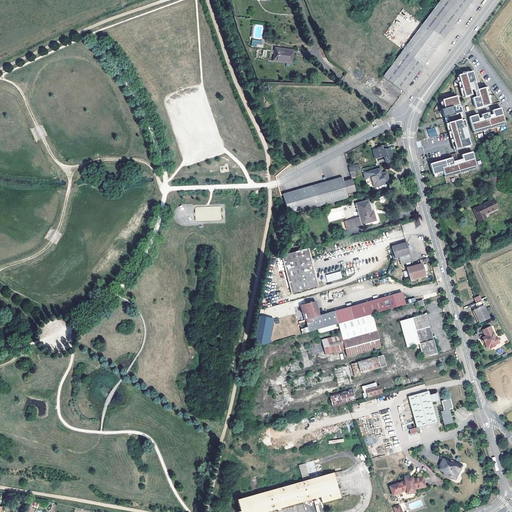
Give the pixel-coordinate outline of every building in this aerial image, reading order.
[(441,0),(384,76),(404,91),(472,0),(441,0)] [(292,63),(294,50),(276,48),(274,61),(292,63)] [(472,68),(458,72),(458,74),(464,96),(472,94),(470,87),(468,81),(475,79),(472,68)] [(458,74),(456,75),(462,96),(464,96),(458,74)] [(478,90),(475,79),(468,81),(470,87),(474,86),(475,93),(478,92),(478,90)] [(480,96),(473,98),(476,109),(490,105),(485,88),(478,90),(478,92),(480,96)] [(446,117),(455,115),(454,111),(458,109),(458,107),(460,107),(457,96),(445,99),(447,108),(445,109),(443,109),(446,117)] [(477,115),(469,117),(474,134),(505,125),(501,108),(492,111),(493,115),(494,117),(479,121),(479,119),(477,115)] [(482,118),(479,119),(479,121),(494,117),(493,115),(490,116),(489,113),(481,115),(482,118)] [(462,119),(448,123),(456,150),(470,145),(468,137),(464,138),(462,129),(464,128),(462,119)] [(448,123),(446,124),(453,150),(456,150),(448,123)] [(440,126),(427,130),(430,140),(443,137),(440,126)] [(377,148),(379,157),(383,156),(386,157),(387,162),(392,161),(390,155),(391,155),(390,149),(388,149),(386,149),(385,145),(382,146),(377,148)] [(451,158),(430,164),(433,175),(443,172),(444,174),(444,175),(476,166),(472,152),(462,155),(463,159),(463,162),(453,164),(452,161),(451,158)] [(476,166),(444,175),(445,178),(477,169),(476,166)] [(366,178),(368,178),(371,177),(374,186),(375,190),(389,186),(388,183),(389,182),(387,172),(382,174),(380,168),(364,173),(366,178)] [(495,176),(488,179),(493,189),(499,186),(495,176)] [(283,194),(289,215),(348,198),(347,193),(355,191),(352,180),(344,182),(342,177),(283,194)] [(498,208),(494,199),(473,210),(479,222),(486,218),(485,215),(498,208)] [(360,218),(351,220),(353,227),(376,221),(373,210),(372,211),(369,200),(356,204),(360,218)] [(351,220),(344,222),(346,229),(353,227),(351,220)] [(406,242),(392,246),(395,258),(399,257),(401,264),(413,261),(412,257),(414,256),(412,248),(411,248),(411,247),(408,246),(407,246),(406,242)] [(306,248),(282,255),(292,293),(317,287),(306,248)] [(425,276),(421,264),(406,268),(410,280),(425,276)] [(341,271),(325,275),(328,282),(343,278),(341,271)] [(405,304),(402,293),(392,295),(396,307),(405,304)] [(392,295),(378,299),(381,311),(396,307),(392,295)] [(378,299),(354,306),(357,318),(372,314),(381,311),(378,299)] [(273,319),(295,313),(292,301),(264,308),(265,315),(271,314),(273,319)] [(315,301),(300,305),(304,320),(306,319),(320,316),(315,301)] [(354,306),(334,312),(338,323),(357,318),(354,306)] [(479,323),(490,318),(484,306),(477,309),(473,310),(479,323)] [(320,316),(306,319),(309,331),(318,329),(337,324),(338,323),(334,312),(320,316)] [(427,313),(400,320),(407,347),(420,344),(423,358),(437,354),(427,313)] [(270,345),(274,318),(259,315),(255,343),(270,345)] [(338,328),(337,324),(318,329),(319,333),(338,328)] [(495,337),(490,326),(483,330),(486,336),(483,338),(484,339),(482,340),(483,340),(482,341),(483,342),(485,342),(488,348),(490,347),(491,348),(495,346),(495,345),(499,343),(496,337),(495,337)] [(351,363),(354,375),(387,367),(384,355),(351,363)] [(376,382),(361,386),(365,398),(383,393),(381,384),(377,385),(376,382)] [(330,395),(332,406),(356,401),(354,390),(330,395)] [(437,422),(429,391),(408,397),(416,428),(437,422)] [(444,411),(441,412),(444,425),(453,423),(449,409),(453,409),(450,399),(441,401),(444,411)] [(455,475),(458,476),(462,467),(454,463),(453,464),(444,460),(441,467),(440,470),(445,472),(445,474),(453,478),(455,475)] [(333,492),(328,475),(310,480),(305,464),(299,466),(303,481),(237,499),(240,511),(237,511),(267,511),(313,500),(313,501),(317,500),(318,504),(340,499),(337,490),(333,492)] [(334,473),(328,475),(333,492),(337,490),(339,490),(334,473)] [(405,481),(390,486),(393,495),(407,490),(407,492),(414,490),(414,489),(425,487),(423,476),(412,479),(412,477),(404,479),(405,481)]
